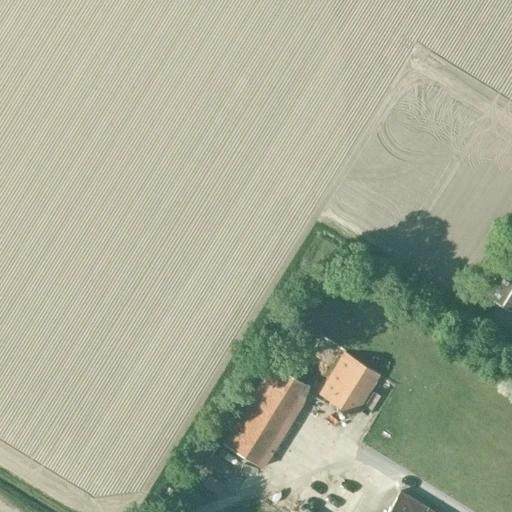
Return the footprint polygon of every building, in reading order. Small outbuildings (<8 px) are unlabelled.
[(487,294),(511,309),(511,276),(502,270),(487,294)] [(352,417),(378,375),(342,352),(315,394),(352,417)] [(320,366),(329,371),(336,357),(327,352),(320,366)] [(254,465),(304,385),(270,364),(220,445),(254,465)] [(287,475),(276,494),(298,507),(309,488),(287,475)] [(431,511),(398,491),(385,511),(431,511)]
